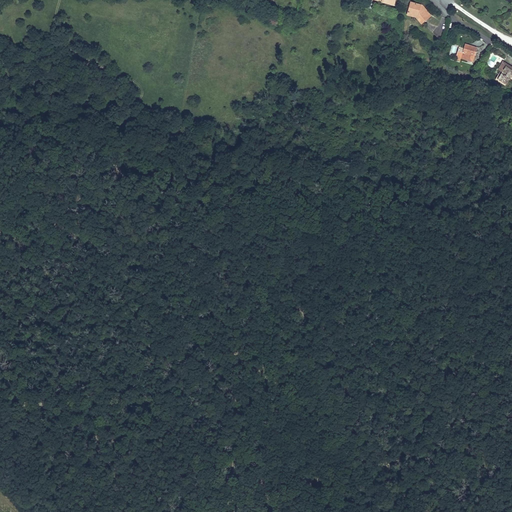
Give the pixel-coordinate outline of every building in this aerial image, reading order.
[(423,21),(431,15),(425,8),(423,10),(420,6),(421,5),(411,2),(408,12),(418,15),(423,21)] [(408,12),(408,14),(416,17),(421,23),(423,21),(418,15),(408,12)] [(473,61),(477,47),(465,44),(464,48),(461,58),(473,61)] [(464,48),(459,47),(456,59),(472,64),(473,61),(461,58),(464,48)] [(511,66),(503,61),(498,69),(502,71),(506,66),(511,69),(511,66)] [(502,71),(498,79),(506,84),(511,77),(511,69),(506,66),(502,71)] [(244,153),(240,161),(245,163),(249,156),(244,153)]
